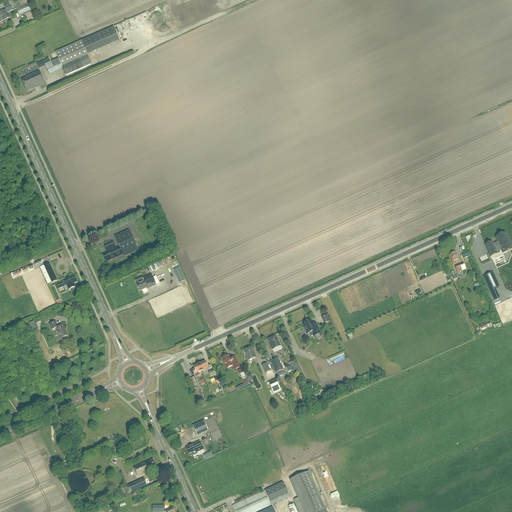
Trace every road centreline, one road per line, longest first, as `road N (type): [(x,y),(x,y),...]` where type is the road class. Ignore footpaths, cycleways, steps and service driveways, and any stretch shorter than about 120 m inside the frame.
road 1 (unclassified): [(169,360),(511,206)]
road 2 (tertiary): [(116,337),(0,81)]
